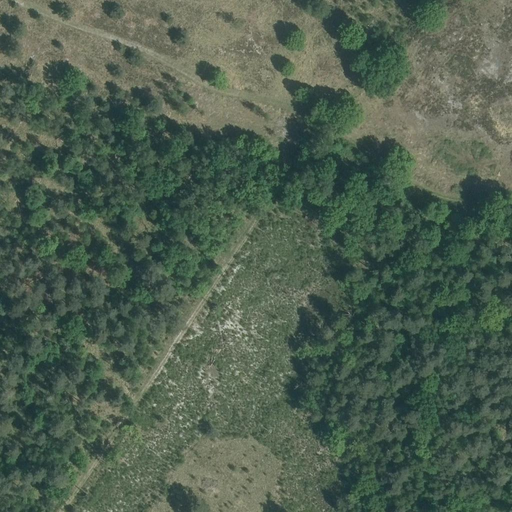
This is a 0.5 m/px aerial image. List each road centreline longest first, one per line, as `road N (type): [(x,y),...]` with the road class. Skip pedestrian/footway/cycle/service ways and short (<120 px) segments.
road 1 (track): [(292,173),(62,511)]
road 2 (track): [(511,202),(445,191),(327,121)]
